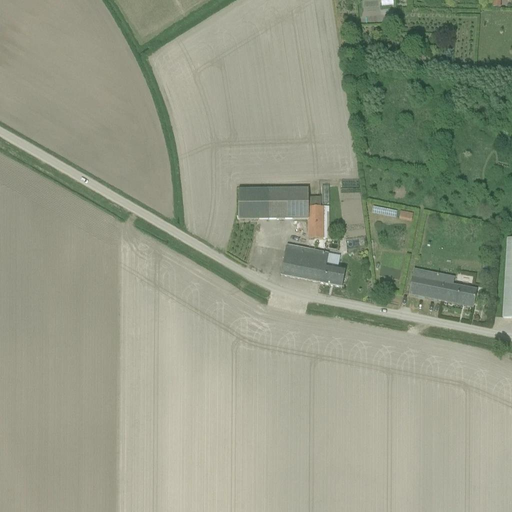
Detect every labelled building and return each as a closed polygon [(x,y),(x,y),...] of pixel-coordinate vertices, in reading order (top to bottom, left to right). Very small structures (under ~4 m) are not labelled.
[(0,58),(17,59),(18,18),(0,17),(0,58)] [(308,189),(239,190),(239,220),(309,219),(309,238),(329,238),(329,208),(323,208),(308,208),(308,189)] [(399,220),(411,222),(413,215),(400,213),(399,220)] [(503,319),(511,319),(511,239),(507,239),(503,319)] [(281,277),(342,289),(345,270),(326,266),(329,255),(287,246),(281,277)] [(414,271),(409,297),(473,309),(476,292),(453,288),(455,279),(414,271)]
